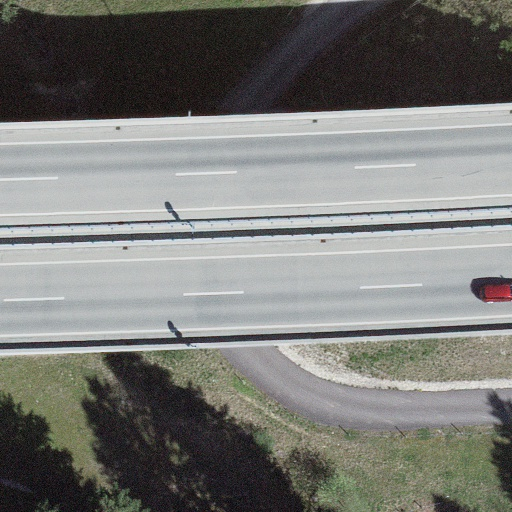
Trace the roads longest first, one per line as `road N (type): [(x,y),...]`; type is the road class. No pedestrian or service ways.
road 1 (motorway): [(0,295),(511,274)]
road 2 (motorway): [(511,155),(0,175)]
